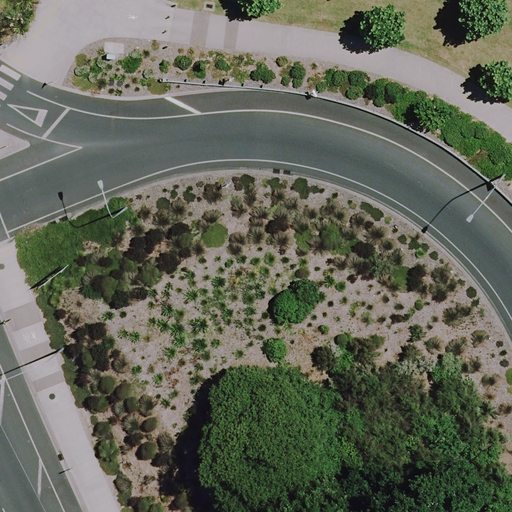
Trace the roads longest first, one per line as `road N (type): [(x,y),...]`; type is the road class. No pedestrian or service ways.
road 1 (trunk): [(156,137),(224,127),(294,131),(359,147),(417,171),(486,223),(511,261)]
road 2 (trunk): [(0,203),(156,137)]
road 3 (trunk): [(0,94),(52,123),(156,137)]
